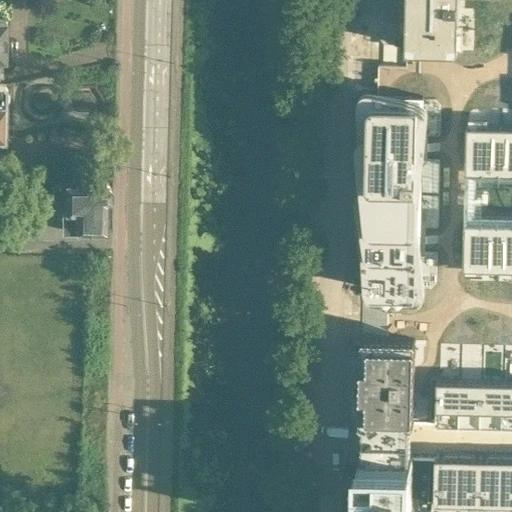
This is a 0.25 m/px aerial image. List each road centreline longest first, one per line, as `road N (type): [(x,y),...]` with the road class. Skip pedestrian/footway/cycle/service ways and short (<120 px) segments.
road 1 (unclassified): [(335,0),(329,511)]
road 2 (tertiary): [(145,511),(145,0)]
